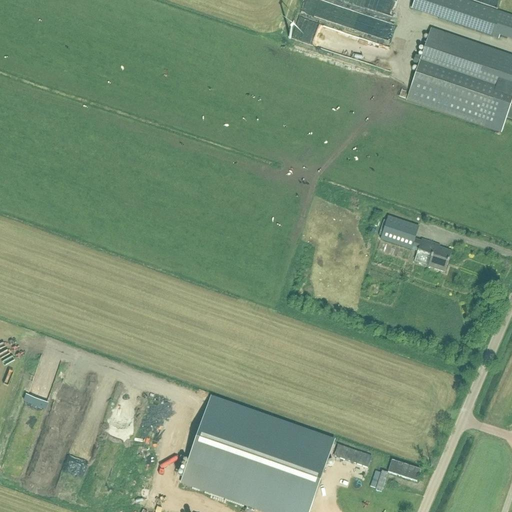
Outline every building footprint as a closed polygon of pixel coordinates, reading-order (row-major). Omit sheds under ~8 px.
[(328,21),(332,8),(309,0),(305,0),(301,12),(328,21)] [(511,17),(459,0),(414,0),(411,11),(492,38),(491,39),(498,41),(499,38),(511,41),(511,17)] [(498,8),(500,0),(481,0),(483,0),(482,0),(487,0),(486,5),(498,8)] [(511,57),(430,31),(406,100),(500,132),(511,102),(511,57)] [(420,242),(414,240),(418,228),(387,218),(380,241),(410,251),(417,253),(413,263),(426,268),(443,273),(450,253),(438,248),(439,246),(421,240),(420,242)] [(377,284),(381,271),(372,268),(368,281),(377,284)] [(377,299),(378,289),(369,289),(368,298),(377,299)] [(309,511),(333,443),(210,400),(181,483),(262,511),(309,511)] [(420,471),(391,462),(387,474),(417,483),(420,471)]
